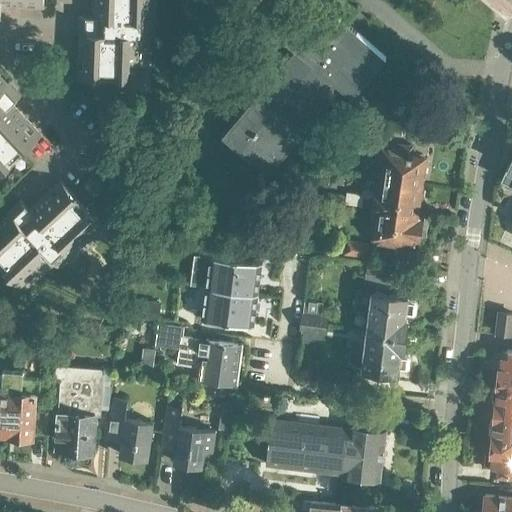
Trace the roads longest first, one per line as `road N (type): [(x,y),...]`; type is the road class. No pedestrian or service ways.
road 1 (residential): [(504,73),(450,441),(450,511)]
road 2 (residential): [(504,73),(450,65),(367,0)]
road 3 (residential): [(143,511),(0,481)]
